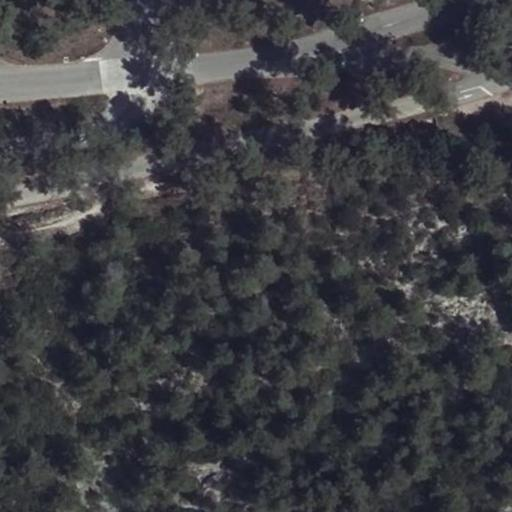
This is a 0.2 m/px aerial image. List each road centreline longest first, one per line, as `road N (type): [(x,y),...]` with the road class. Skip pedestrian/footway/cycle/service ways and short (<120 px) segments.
road 1 (unclassified): [(0,205),(230,149),(504,59)]
road 2 (unclassified): [(504,59),(145,68)]
road 3 (track): [(0,151),(131,135),(145,68)]
road 4 (unclassified): [(145,68),(0,84)]
